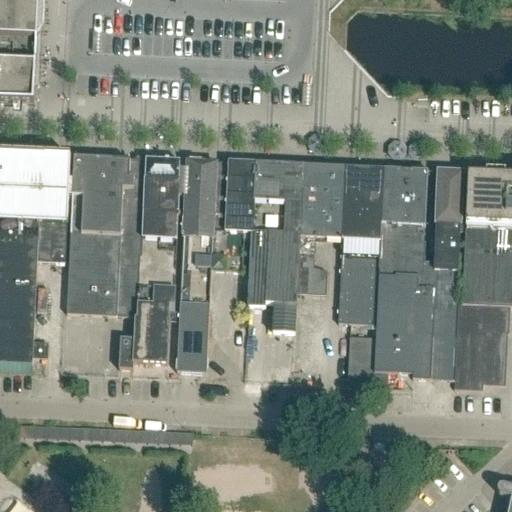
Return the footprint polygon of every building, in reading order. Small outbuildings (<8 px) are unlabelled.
[(0,0),(0,106),(35,108),(38,43),(39,0),(0,0)] [(0,366),(32,368),(32,362),(33,347),(37,266),(65,267),(70,161),(42,160),(0,157),(0,366)] [(131,180),(132,164),(75,161),(67,318),(117,321),(124,192),(135,193),(136,181),(131,180)] [(141,261),(146,163),(132,164),(131,180),(136,181),(135,193),(124,192),(117,321),(135,322),(137,322),(140,261),(141,261)] [(137,322),(135,322),(134,343),(121,342),(119,373),(134,374),(134,366),(168,368),(171,316),(174,316),(175,294),(175,295),(180,165),(146,163),(141,261),(140,261),(137,322)] [(212,275),(219,168),(189,166),(186,223),(185,223),(185,236),(183,236),(183,240),(184,240),(177,376),(207,378),(212,275)] [(219,168),(212,275),(243,277),(245,237),(253,237),(256,167),(229,166),(219,168)] [(299,298),(304,170),(256,167),(253,237),(249,311),(265,312),(266,308),(274,308),(272,337),(297,338),(299,298)] [(304,170),(299,298),(326,299),(327,274),(313,270),(314,258),(316,258),(316,244),(343,245),(346,174),(306,172),(306,170),(305,170),(304,170)] [(378,297),(384,173),(382,173),(382,174),(346,172),(346,174),(343,245),(340,296),(378,297)] [(376,337),(376,342),(374,381),(388,382),(388,377),(413,378),(415,337),(418,266),(425,266),(426,258),(417,258),(418,247),(421,247),(421,237),(417,237),(417,231),(425,231),(428,177),(384,175),(385,173),(384,173),(378,297),(376,337)] [(415,337),(413,378),(413,383),(454,385),(456,337),(463,176),(440,175),(435,268),(425,268),(425,266),(418,266),(415,337)] [(511,178),(468,177),(462,307),(458,307),(455,385),(454,393),(483,395),(483,389),(502,390),(505,390),(508,337),(509,338),(509,337),(510,310),(511,310),(511,178)] [(350,341),(349,380),(374,381),(376,342),(360,342),(350,341)] [(33,347),(32,362),(46,362),(47,348),(33,347)] [(383,470),(383,455),(373,455),(372,469),(383,470)] [(511,511),(511,490),(505,489),(504,489),(502,489),(501,489),(500,490),(499,491),(498,492),(498,493),(498,494),(498,495),(498,496),(499,497),(499,498),(500,499),(502,500),(511,501),(511,504),(510,511),(511,511)]
